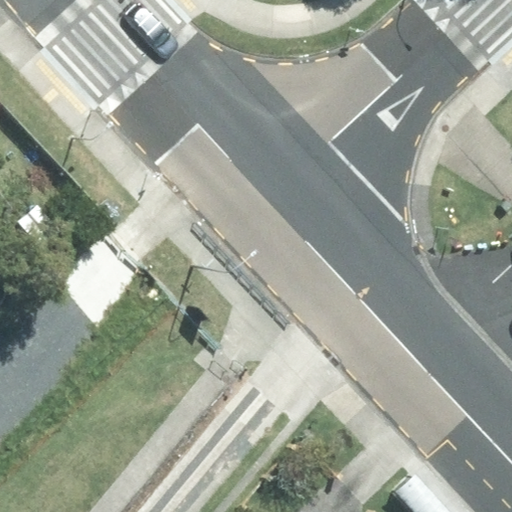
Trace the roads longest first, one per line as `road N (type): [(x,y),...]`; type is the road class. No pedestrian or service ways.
road 1 (residential): [(264,202),(511,462)]
road 2 (residential): [(264,202),(484,0)]
road 3 (residential): [(84,0),(264,202)]
